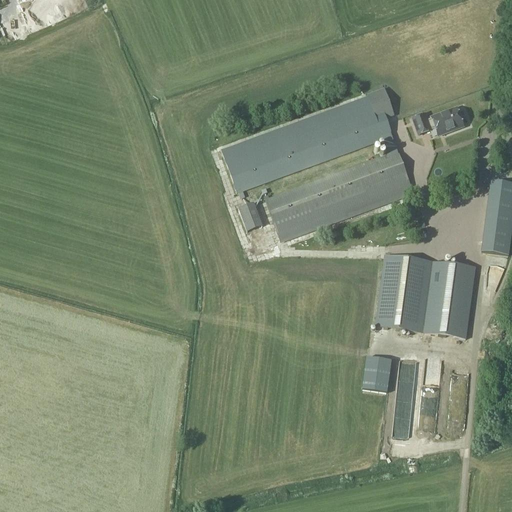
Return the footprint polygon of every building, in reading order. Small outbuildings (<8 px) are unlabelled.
[(18,28),(24,24),(21,19),(15,22),(18,28)] [(5,29),(0,30),(0,32),(3,42),(9,41),(5,29)] [(352,153),(382,142),(392,138),(386,120),(394,118),(384,91),(368,97),(370,103),(252,147),(252,148),(223,158),(237,195),(265,184),(265,185),(352,153)] [(429,130),(434,128),(438,138),(462,129),(456,110),(431,119),(431,121),(426,123),(424,116),(412,121),(418,137),(430,132),(429,130)] [(411,190),(397,152),(392,138),(382,142),(388,156),(264,201),(278,238),(411,190)] [(232,198),(237,208),(243,205),(238,196),(232,198)] [(240,229),(255,223),(249,206),(234,211),(240,229)] [(481,255),(508,258),(511,227),(511,209),(487,206),(481,255)] [(465,341),(475,270),(384,258),(374,329),(465,341)]
